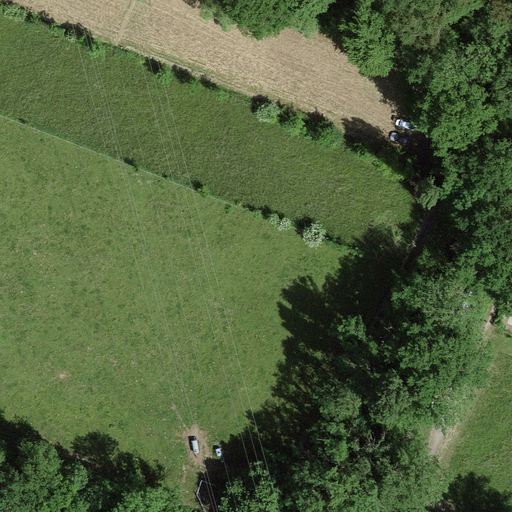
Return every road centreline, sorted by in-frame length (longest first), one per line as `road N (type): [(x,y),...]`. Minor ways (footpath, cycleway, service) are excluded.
road 1 (track): [(455,0),(497,90),(273,511)]
road 2 (track): [(168,511),(0,442)]
road 3 (track): [(397,511),(423,474),(461,375)]
